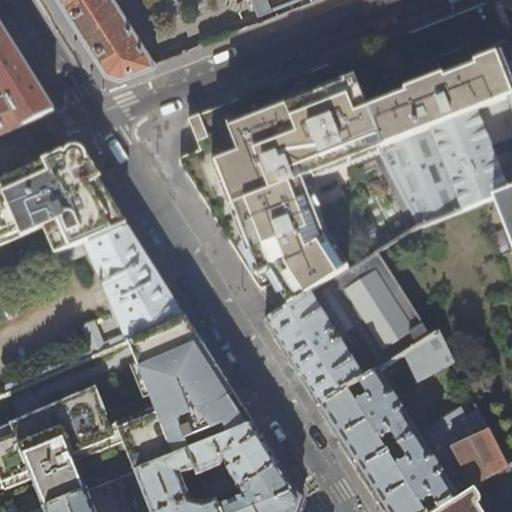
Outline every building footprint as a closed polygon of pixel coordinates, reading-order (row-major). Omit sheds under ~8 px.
[(60,0),(107,73),(115,76),(121,78),(131,74),(156,64),(155,61),(154,62),(114,0),(60,0)] [(255,0),(261,14),(282,6),(279,0),(255,0)] [(279,0),(282,6),(261,14),(264,22),(319,0),(279,0)] [(380,153),(511,100),(511,10),(493,2),(467,12),(387,43),(306,75),(224,108),(188,122),(205,153),(180,163),(180,165),(245,268),(260,291),(262,291),(263,292),(265,291),(278,282),(286,295),(294,308),(376,256),(420,229),(380,153)] [(20,58),(0,25),(0,92),(3,98),(23,128),(43,118),(55,113),(20,58)] [(23,128),(3,98),(0,99),(0,119),(8,135),(23,128)] [(494,200),(511,193),(511,100),(380,153),(420,229),(494,200)] [(90,244),(127,228),(116,211),(107,197),(99,183),(77,149),(0,184),(0,282),(76,250),(61,222),(20,241),(7,218),(51,198),(53,202),(61,203),(65,201),(90,244)] [(511,193),(494,200),(511,245),(511,193)] [(0,399),(129,343),(186,319),(156,273),(127,228),(90,244),(76,250),(0,282),(0,399)] [(379,373),(406,356),(430,341),(376,256),(294,308),(266,325),(279,344),(316,402),(320,409),(379,373)] [(186,454),(254,427),(247,416),(238,402),(190,326),(186,319),(129,343),(157,410),(113,428),(97,390),(0,431),(0,473),(4,485),(31,474),(45,510),(66,502),(87,493),(72,456),(121,437),(135,474),(186,454)] [(430,341),(406,356),(420,382),(452,365),(438,336),(430,341)] [(379,373),(320,409),(334,432),(355,465),(385,511),(423,511),(422,511),(428,507),(424,503),(431,498),(440,511),(474,491),(506,470),(476,411),(462,418),(457,408),(419,436),(379,373)] [(264,442),(254,427),(186,454),(194,472),(197,478),(211,472),(214,479),(202,485),(209,494),(213,498),(230,491),(238,487),(241,491),(280,467),(264,442)] [(180,478),(194,472),(186,454),(135,474),(150,511),(218,511),(218,509),(213,498),(209,494),(190,503),(180,478)] [(294,490),(280,467),(241,491),(238,487),(230,491),(232,496),(235,495),(236,496),(241,494),(243,500),(239,501),(238,500),(218,509),(218,511),(299,511),(300,509),(302,503),(294,490)] [(482,511),(478,505),(481,501),(474,491),(440,511),(482,511)] [(94,511),(87,493),(66,502),(69,511),(94,511)] [(69,511),(66,502),(45,510),(43,510),(44,511),(69,511)]
